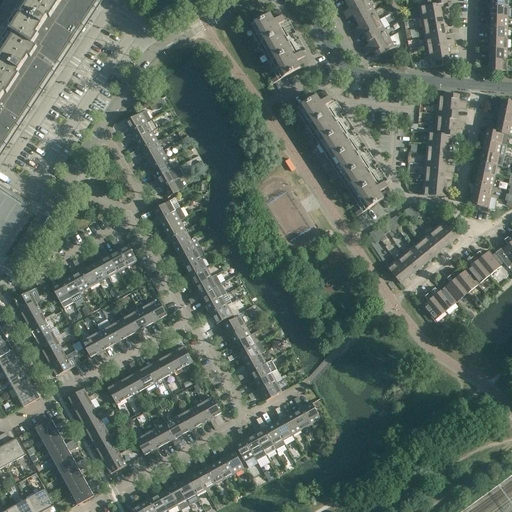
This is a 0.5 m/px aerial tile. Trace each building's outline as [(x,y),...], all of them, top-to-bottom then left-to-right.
[(24,0),(24,1),(22,6),(7,30),(14,34),(53,60),(57,59),(95,0),(24,0)] [(343,13),(344,16),(369,3),(367,0),(352,0),(346,4),(349,10),(343,13)] [(490,6),(508,7),(508,0),(490,0),(490,4),(486,4),(486,9),(490,9),(490,6)] [(352,16),(355,22),(374,12),(369,3),(344,16),(346,20),(352,16)] [(419,8),(420,18),(441,15),(440,8),(448,7),(447,4),(447,3),(426,7),(419,8)] [(125,4),(122,9),(127,12),(130,8),(125,4)] [(490,17),(508,18),(508,7),(490,6),(490,9),(490,17)] [(250,30),(253,36),(283,19),(282,18),(278,10),(276,11),(274,13),(275,16),(271,18),(270,15),(242,30),(244,33),(250,30)] [(352,31),(354,34),(379,21),(374,12),(355,22),(359,28),(352,31)] [(420,18),(422,28),(450,24),(450,20),(443,21),(441,15),(420,18)] [(489,28),(507,28),(508,18),(490,17),(489,26),(485,26),(485,30),(489,30),(489,28)] [(253,36),(258,45),(280,33),(276,26),(278,25),(280,24),(288,38),(296,34),(292,28),(291,25),(288,20),(284,22),(284,20),(283,19),(253,36)] [(362,34),(365,40),(384,29),(379,21),(354,34),(356,38),(362,34)] [(422,28),(424,39),(445,35),(444,28),(451,27),(450,24),(422,28)] [(489,39),(507,39),(507,28),(489,28),(489,30),(489,39)] [(362,49),(364,52),(389,38),(384,29),(365,40),(369,46),(362,49)] [(258,45),(263,54),(285,42),(280,33),(258,45)] [(11,38),(9,42),(47,68),(48,72),(53,65),(57,59),(53,60),(14,34),(11,38)] [(424,39),(426,49),(454,44),(453,40),(446,42),(445,35),(424,39)] [(268,63),(273,72),(303,55),(302,53),(306,51),(302,45),(300,42),(298,37),(290,41),(298,56),(296,57),(294,58),(290,51),(268,63)] [(389,38),(364,52),(366,55),(372,52),(375,58),(380,55),(394,47),(389,38)] [(489,47),(485,47),(484,52),(489,52),(489,50),(507,50),(507,39),(489,39),(489,47)] [(0,247),(26,207),(0,191),(0,146),(48,72),(47,68),(9,42),(4,40),(5,41),(0,49),(0,247)] [(263,54),(268,63),(290,51),(285,42),(263,54)] [(426,49),(427,59),(449,55),(447,49),(454,47),(454,44),(426,49)] [(489,52),(489,60),(507,61),(507,50),(489,50),(489,52)] [(277,78),(272,80),(271,81),(272,85),(298,71),(300,69),(299,66),(303,64),(304,67),(305,66),(308,65),(308,64),(304,57),(303,55),(273,72),(277,78)] [(449,55),(427,59),(429,69),(457,64),(456,60),(450,62),(449,55)] [(481,71),(488,72),(506,72),(511,72),(511,61),(507,61),(489,60),(488,66),(481,66),(481,71)] [(297,113),(301,119),(330,100),(325,92),(324,91),(323,92),(290,114),(292,117),(297,113)] [(438,94),(437,104),(465,107),(466,103),(458,103),(459,96),(438,94)] [(163,100),(162,100),(153,105),(154,108),(155,108),(164,103),(163,100)] [(306,126),(307,127),(328,114),(323,107),(325,106),(327,105),(336,118),(343,114),(340,108),(338,105),(334,100),(331,102),(331,101),(330,100),(301,119),(306,126)] [(494,113),(499,114),(499,112),(511,114),(511,103),(501,101),(500,110),(495,109),(494,113)] [(436,115),(457,116),(458,110),(465,110),(465,107),(437,104),(436,115)] [(131,132),(147,123),(151,121),(146,112),(126,123),(130,130),(124,133),(127,137),(132,134),(131,132)] [(499,114),(497,123),(511,125),(511,114),(499,112),(499,114)] [(308,129),(312,136),(333,122),(328,114),(307,127),(307,128),(308,129)] [(435,125),(464,127),(464,124),(457,123),(457,116),(436,115),(435,125)] [(345,117),(338,121),(347,135),(355,131),(351,125),(349,122),(345,117)] [(317,143),(318,144),(339,131),(333,122),(312,136),(317,143)] [(136,142),(153,133),(147,123),(131,132),(132,134),(136,142)] [(511,125),(497,123),(495,132),(495,133),(504,135),(504,136),(509,137),(511,137),(511,125)] [(435,135),(456,136),(456,130),(463,131),(464,127),(435,125),(435,135)] [(319,146),(323,153),(344,139),(339,131),(318,144),(318,145),(319,146)] [(495,133),(495,132),(486,131),(484,142),(502,145),(507,146),(509,137),(504,136),(504,135),(495,133)] [(141,151),(158,142),(153,133),(136,142),(140,149),(135,152),(137,156),(143,153),(141,151)] [(357,134),(349,138),(358,153),(366,148),(362,142),(360,140),(357,134)] [(426,144),(448,146),(448,140),(455,140),(456,136),(435,135),(427,134),(426,144)] [(328,160),(329,162),(350,148),(344,139),(323,153),(328,160)] [(147,161),(163,151),(158,142),(141,151),(143,153),(147,161)] [(484,142),(482,152),(499,156),(502,145),(484,142)] [(425,155),(454,157),(454,153),(447,153),(448,146),(426,144),(425,155)] [(330,163),(335,170),(355,156),(350,148),(329,162),(330,163)] [(152,170),(168,161),(163,151),(147,161),(151,168),(146,171),(148,175),(153,172),(152,170)] [(360,156),(370,170),(377,165),(374,160),(371,156),(368,151),(360,156)] [(482,152),(479,163),(497,167),(502,168),(504,157),(499,156),(482,152)] [(425,165),(446,167),(446,160),(454,161),(454,157),(425,155),(425,165)] [(339,177),(340,179),(361,165),(355,156),(335,170),(339,177)] [(157,179),(174,170),(168,161),(152,170),(153,172),(157,179)] [(479,163),(477,173),(495,177),(497,167),(479,163)] [(341,181),(346,187),(367,174),(361,165),(340,179),(341,181)] [(424,175),(452,177),(453,174),(445,173),(446,167),(425,165),(424,175)] [(159,194),(164,191),(163,189),(179,180),(184,177),(178,168),(174,170),(157,179),(161,187),(156,190),(159,194)] [(352,198),(357,204),(386,186),(385,185),(385,184),(388,181),(384,176),(382,173),(379,168),(371,172),(380,186),(378,188),(377,189),(372,182),(351,196),(352,198)] [(475,182),(475,184),(493,188),(495,177),(477,173),(475,182)] [(350,194),(351,196),(372,182),(367,174),(346,187),(350,194)] [(423,185),(444,187),(445,180),(452,181),(452,180),(452,177),(424,175),(423,185)] [(163,189),(164,191),(169,200),(185,191),(179,180),(163,189)] [(475,184),(472,195),(490,198),(493,188),(475,184)] [(422,196),(451,198),(451,194),(444,193),(444,187),(423,185),(422,196)] [(361,210),(355,214),(357,217),(384,200),(382,197),(386,194),(387,197),(389,196),(390,195),(392,194),(388,189),(386,186),(357,204),(361,210)] [(490,198),(472,195),(470,206),(487,209),(488,209),(494,210),(497,200),(490,199),(490,198)] [(158,221),(175,212),(180,209),(175,200),(170,203),(155,211),(153,212),(157,219),(153,222),(155,226),(160,223),(158,221)] [(415,218),(420,215),(416,209),(415,208),(415,207),(414,206),(413,205),(408,209),(415,218)] [(164,230),(180,221),(185,218),(180,209),(175,212),(158,221),(160,223),(164,230)] [(404,212),(405,214),(409,220),(410,221),(415,218),(408,209),(404,212)] [(451,222),(443,212),(438,216),(443,222),(444,224),(446,226),(451,222)] [(403,226),(401,224),(397,218),(396,217),(391,220),(398,230),(403,226)] [(387,223),(388,225),(392,231),(393,233),(398,230),(391,220),(387,223)] [(169,240),(185,231),(180,221),(164,230),(168,238),(163,241),(165,245),(170,242),(169,240)] [(457,239),(446,226),(444,224),(443,222),(435,229),(448,246),(457,239)] [(385,237),(385,236),(381,230),(379,228),(375,231),(381,240),(385,237)] [(435,229),(427,236),(440,252),(448,246),(435,229)] [(174,249),(191,240),(185,231),(169,240),(170,242),(174,249)] [(370,234),(371,236),(375,242),(376,243),(381,240),(375,231),(370,234)] [(427,236),(419,242),(432,259),(440,252),(427,236)] [(507,246),(496,253),(505,263),(508,268),(511,265),(511,240),(510,237),(507,239),(504,241),(507,246)] [(176,263),(181,261),(180,259),(200,247),(195,238),(191,240),(174,249),(178,257),(174,259),(176,263)] [(419,242),(411,248),(425,265),(432,259),(419,242)] [(119,251),(128,268),(138,263),(129,246),(121,250),(118,245),(114,247),(116,252),(119,251)] [(185,268),(201,259),(205,257),(200,247),(180,259),(181,261),(185,268)] [(411,248),(403,255),(417,271),(425,265),(411,248)] [(109,256),(118,273),(128,268),(119,251),(116,252),(109,256)] [(474,257),(489,276),(501,266),(492,256),(489,252),(483,257),(479,253),(477,255),(474,257)] [(496,253),(492,256),(501,266),(505,263),(496,253)] [(403,255),(395,261),(409,278),(417,271),(403,255)] [(100,262),(109,278),(118,273),(109,256),(102,260),(99,256),(95,258),(97,263),(100,262)] [(467,271),(478,285),(489,276),(474,257),(468,262),(472,266),(467,271)] [(190,278),(206,269),(201,259),(185,268),(189,276),(184,278),(186,282),(191,280),(190,278)] [(409,278),(395,261),(387,268),(400,285),(409,278)] [(90,267),(99,284),(109,278),(100,262),(97,263),(90,267)] [(81,272),(90,289),(99,284),(90,267),(83,271),(80,266),(76,268),(79,273),(81,272)] [(195,287),(212,278),(206,269),(190,278),(191,280),(195,287)] [(452,275),(467,294),(478,285),(467,271),(461,276),(457,271),(454,273),(452,275)] [(71,277),(80,294),(90,289),(81,272),(79,273),(71,277)] [(444,289),(456,303),(467,294),(452,275),(449,278),(446,280),(450,284),(444,289)] [(33,279),(37,286),(43,282),(39,276),(33,279)] [(57,279),(60,283),(62,282),(71,299),(80,294),(71,277),(63,281),(61,276),(57,279)] [(197,301),(202,298),(201,296),(221,285),(216,276),(212,278),(195,287),(200,294),(195,297),(197,301)] [(52,288),(61,305),(64,310),(74,305),(71,299),(62,282),(60,283),(52,288)] [(202,298),(206,306),(227,294),(221,285),(201,296),(202,298)] [(429,293),(445,313),(456,303),(444,289),(439,294),(435,289),(432,291),(429,293)] [(14,301),(19,311),(35,302),(36,304),(41,301),(39,297),(34,300),(30,292),(23,296),(14,301)] [(422,308),(434,322),(445,313),(429,293),(427,296),(424,298),(428,303),(422,308)] [(208,320),(213,317),(211,315),(228,306),(232,304),(227,294),(206,306),(210,313),(205,316),(207,318),(208,320)] [(159,300),(149,306),(158,322),(159,321),(168,317),(159,300)] [(19,311),(24,320),(41,311),(36,304),(35,302),(19,311)] [(149,306),(139,311),(148,327),(156,323),(158,328),(162,326),(159,321),(158,322),(149,306)] [(211,315),(213,317),(218,326),(222,324),(234,317),(228,306),(211,315)] [(91,314),(87,307),(82,310),(86,317),(91,314)] [(24,320),(30,330),(46,321),(47,323),(52,320),(50,316),(45,319),(41,311),(24,320)] [(139,311),(129,316),(139,332),(140,331),(148,327),(139,311)] [(225,340),(230,338),(229,336),(245,326),(252,323),(246,314),(240,317),(235,320),(224,326),(228,334),(223,336),(225,340)] [(92,316),(85,320),(87,324),(94,320),(92,316)] [(129,316),(120,321),(129,338),(137,333),(139,338),(143,336),(140,331),(139,332),(129,316)] [(30,330),(35,339),(51,330),(47,323),(46,321),(30,330)] [(120,321),(111,326),(120,343),(122,342),(129,338),(120,321)] [(0,333),(12,327),(10,323),(1,329),(0,327),(0,333)] [(101,332),(110,348),(118,344),(120,348),(124,346),(122,342),(120,343),(111,326),(101,332)] [(234,345),(254,334),(253,332),(250,334),(245,326),(229,336),(230,338),(234,345)] [(0,346),(8,342),(5,336),(14,331),(12,327),(0,333),(0,346)] [(35,339),(40,349),(56,340),(57,342),(62,339),(60,335),(55,338),(51,330),(35,339)] [(101,353),(103,352),(110,348),(101,332),(92,337),(101,353)] [(235,359),(240,356),(239,354),(256,345),(252,337),(255,336),(254,334),(234,345),(238,352),(233,355),(235,359)] [(99,354),(101,359),(105,357),(103,352),(101,353),(92,337),(82,342),(90,359),(99,354)] [(179,337),(171,342),(174,347),(176,351),(184,347),(183,346),(179,337)] [(40,349),(45,358),(62,349),(57,342),(56,340),(40,349)] [(0,346),(0,358),(23,346),(21,342),(11,348),(8,342),(0,346)] [(245,364),(261,355),(265,352),(260,343),(256,345),(239,354),(240,356),(245,364)] [(0,358),(0,365),(2,370),(19,361),(15,355),(25,350),(23,346),(0,358)] [(174,353),(183,369),(186,373),(188,372),(185,368),(193,363),(184,347),(176,351),(174,347),(170,349),(172,354),(174,353)] [(45,358),(51,368),(67,359),(68,361),(73,358),(70,354),(66,357),(62,349),(45,358)] [(165,358),(174,374),(181,370),(184,374),(186,373),(183,369),(174,353),(172,354),(165,358)] [(246,378),(251,375),(250,373),(266,364),(261,355),(245,364),(249,371),(243,374),(246,378)] [(155,363),(164,379),(174,374),(165,358),(157,362),(155,357),(151,359),(154,364),(155,363)] [(51,368),(56,378),(57,377),(72,369),(68,361),(67,359),(51,368)] [(2,370),(8,379),(33,365),(31,361),(22,366),(19,361),(2,370)] [(251,375),(255,383),(272,374),(277,371),(272,361),(266,364),(250,373),(251,375)] [(146,368),(155,384),(164,379),(155,363),(154,364),(146,368)] [(8,379),(13,389),(29,380),(26,374),(35,369),(33,365),(8,379)] [(137,374),(145,390),(155,384),(146,368),(138,373),(136,368),(132,370),(135,375),(137,374)] [(127,379),(136,395),(145,390),(137,374),(135,375),(127,379)] [(256,397),(261,394),(260,392),(277,383),(280,381),(279,378),(275,380),(272,374),(255,383),(259,390),(254,393),(256,397)] [(118,384),(126,400),(136,395),(127,379),(119,383),(117,378),(113,380),(116,385),(118,384)] [(13,389),(18,398),(44,384),(42,380),(32,385),(29,380),(13,389)] [(261,394),(266,403),(283,393),(277,383),(260,392),(261,394)] [(18,398),(23,408),(40,399),(36,393),(46,388),(44,384),(18,398)] [(108,390),(116,406),(126,400),(118,384),(116,385),(108,390)] [(84,390),(68,399),(73,409),(90,400),(91,402),(95,399),(93,395),(89,398),(84,390)] [(213,398),(203,404),(211,420),(213,419),(221,414),(213,398)] [(73,409),(78,418),(95,409),(91,402),(90,400),(73,409)] [(164,402),(159,405),(162,410),(168,407),(164,402)] [(302,410),(311,426),(321,421),(312,404),(304,409),(301,403),(297,405),(300,411),(302,410)] [(203,404),(193,409),(202,425),(210,421),(212,425),(216,423),(213,419),(211,420),(203,404)] [(104,414),(99,417),(95,409),(78,418),(84,428),(100,419),(101,421),(106,418),(104,414)] [(193,409),(184,414),(193,430),(195,429),(202,425),(193,409)] [(293,415),(302,431),(311,426),(302,410),(300,411),(293,415)] [(126,411),(121,414),(124,420),(130,416),(126,411)] [(283,420),(292,436),(302,431),(293,415),(285,419),(282,413),(278,416),(281,421),(283,420)] [(184,414),(174,419),(183,435),(191,431),(193,436),(197,434),(195,429),(193,430),(184,414)] [(84,428),(89,437),(105,428),(101,421),(100,419),(84,428)] [(174,419),(165,425),(174,441),(176,440),(183,435),(174,419)] [(35,429),(41,439),(67,425),(64,421),(55,426),(52,420),(49,421),(45,424),(41,426),(37,429),(35,429)] [(274,425),(283,442),(292,436),(283,420),(281,421),(274,425)] [(259,426),(262,432),(264,430),(276,451),(285,446),(283,442),(274,425),(266,429),(263,424),(259,426)] [(41,439),(46,449),(62,440),(59,434),(69,429),(67,425),(41,439)] [(155,430),(164,446),(172,442),(174,446),(178,444),(176,440),(174,441),(165,425),(155,430)] [(109,436),(105,428),(89,437),(94,447),(111,438),(111,440),(116,437),(114,433),(109,436)] [(155,451),(157,450),(164,446),(155,430),(146,435),(155,451)] [(262,432),(255,436),(266,456),(276,451),(264,430),(262,432)] [(2,436),(16,462),(26,456),(17,439),(11,443),(5,434),(2,436)] [(240,437),(243,442),(245,441),(254,457),(257,461),(266,456),(255,436),(247,440),(244,434),(240,437)] [(153,452),(156,457),(159,455),(157,450),(155,451),(146,435),(136,441),(145,457),(153,452)] [(0,448),(0,454),(7,467),(16,462),(2,436),(0,436),(0,441),(3,447),(0,448)] [(94,447),(100,456),(116,448),(111,440),(111,438),(94,447)] [(46,449),(51,458),(77,444),(75,440),(65,446),(62,440),(46,449)] [(245,441),(243,442),(235,446),(244,463),(254,457),(245,441)] [(51,458),(57,468),(73,459),(70,453),(79,448),(77,444),(51,458)] [(120,455),(116,448),(100,456),(105,466),(121,457),(122,458),(127,456),(125,452),(120,455)] [(33,449),(27,451),(30,457),(36,454),(33,449)] [(225,458),(234,475),(244,470),(240,465),(234,453),(227,457),(224,452),(221,455),(223,460),(225,458)] [(105,466),(110,475),(110,476),(112,475),(127,467),(122,458),(121,457),(105,466)] [(216,464),(225,480),(234,475),(225,458),(223,460),(216,464)] [(57,468),(62,477),(88,463),(85,459),(76,464),(73,459),(57,468)] [(62,477),(67,486),(83,478),(80,472),(90,467),(88,463),(62,477)] [(206,469),(216,486),(225,480),(216,464),(208,468),(206,463),(202,465),(204,470),(206,469)] [(197,474),(206,491),(216,486),(206,469),(204,470),(197,474)] [(187,479),(196,496),(206,491),(197,474),(189,478),(187,474),(183,476),(185,480),(187,479)] [(67,486),(72,496),(98,482),(96,478),(86,483),(83,478),(67,486)] [(178,485),(187,502),(190,507),(199,501),(196,496),(187,479),(185,480),(178,485)] [(72,496),(78,506),(94,497),(90,491),(100,486),(98,482),(72,496)] [(168,490),(177,507),(180,511),(190,507),(187,502),(178,485),(170,489),(167,484),(164,486),(167,491),(168,490)] [(159,495),(168,511),(180,511),(177,507),(168,490),(167,491),(159,495)] [(45,491),(35,496),(44,511),(48,511),(48,510),(54,507),(45,491)] [(145,497),(147,501),(149,500),(155,511),(168,511),(159,495),(151,499),(149,495),(145,497)] [(44,511),(35,496),(26,501),(31,511),(44,511)] [(147,501),(140,506),(143,511),(155,511),(149,500),(147,501)] [(31,511),(26,501),(16,507),(19,511),(31,511)] [(130,511),(143,511),(140,506),(134,509),(131,503),(125,507),(128,511),(130,511)]
